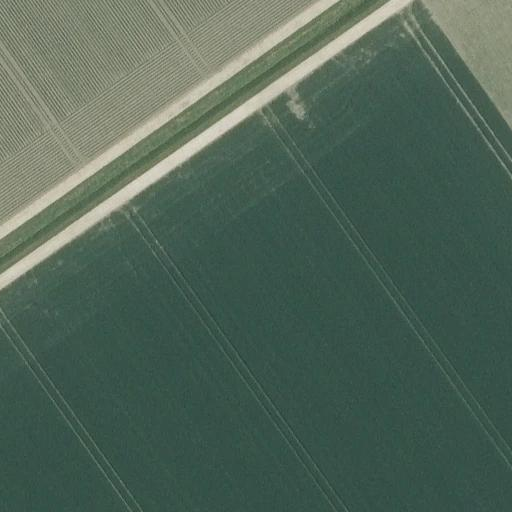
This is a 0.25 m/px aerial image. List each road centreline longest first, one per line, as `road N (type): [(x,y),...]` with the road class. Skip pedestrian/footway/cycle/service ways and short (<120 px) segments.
road 1 (track): [(399,0),(0,281)]
road 2 (track): [(0,232),(330,0)]
